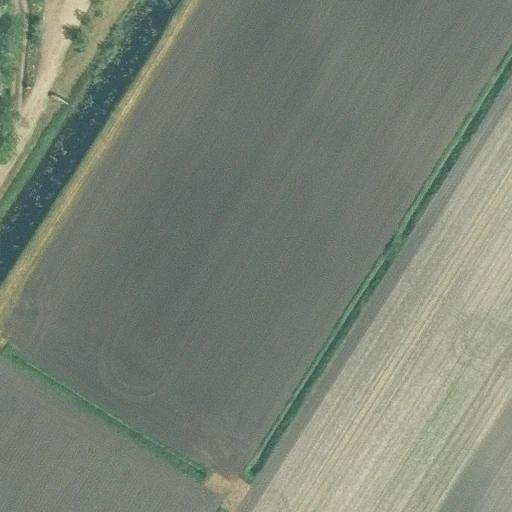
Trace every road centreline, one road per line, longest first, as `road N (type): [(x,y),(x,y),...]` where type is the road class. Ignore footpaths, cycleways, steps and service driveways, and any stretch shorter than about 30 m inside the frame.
road 1 (unclassified): [(0,166),(61,31)]
road 2 (track): [(19,124),(12,106),(15,0)]
